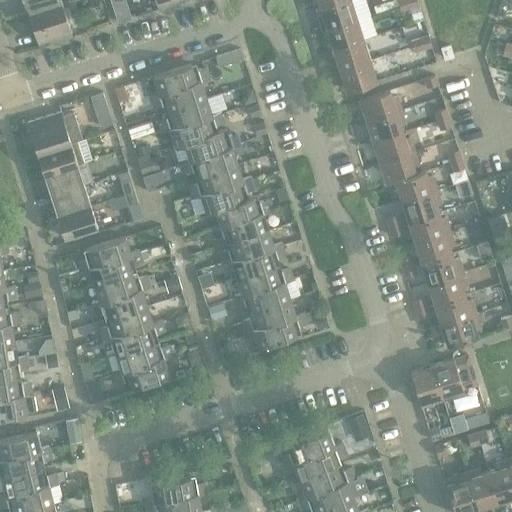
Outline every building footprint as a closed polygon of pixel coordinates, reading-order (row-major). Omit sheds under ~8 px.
[(60,0),(23,0),(28,14),(62,4),(60,0)] [(154,0),(158,9),(185,0),(154,0)] [(351,0),(341,0),(320,7),(322,13),(317,15),(321,29),(357,18),(351,0)] [(410,7),(407,0),(397,0),(401,10),(410,7)] [(126,1),(113,5),(118,21),(131,17),(126,1)] [(62,4),(28,14),(39,47),(72,36),(62,4)] [(357,18),(321,29),(326,43),(331,42),(333,48),(363,38),(357,18)] [(419,38),(422,49),(432,46),(429,35),(419,38)] [(335,70),(370,59),(363,38),(333,48),(335,55),(330,56),(335,70)] [(380,57),(383,65),(396,61),(415,55),(414,51),(422,49),(419,38),(411,40),(412,46),(380,57)] [(511,56),(511,54),(511,44),(506,43),(503,53),(511,56)] [(442,47),(445,58),(453,55),(450,45),(442,47)] [(243,59),(239,48),(214,56),(217,67),(243,59)] [(370,59),(335,70),(339,85),(344,83),(346,90),(377,81),(370,59)] [(181,91),(185,104),(206,97),(201,81),(209,79),(206,68),(197,69),(195,62),(173,69),(177,82),(173,84),(175,88),(184,85),(185,89),(181,91)] [(163,110),(185,104),(181,91),(185,89),(184,85),(175,88),(173,84),(177,82),(173,69),(152,76),(157,92),(149,94),(153,105),(161,104),(163,110)] [(425,78),(427,87),(438,84),(439,84),(436,75),(425,78)] [(124,85),(115,88),(119,101),(128,98),(124,85)] [(359,99),(365,120),(401,109),(397,95),(391,96),(389,90),(359,99)] [(185,104),(163,110),(165,117),(158,121),(161,131),(169,129),(169,127),(211,114),(211,113),(206,97),(185,104)] [(257,102),(248,106),(252,117),(261,114),(258,103),(257,102)] [(438,120),(449,116),(446,108),(435,111),(438,120)] [(365,120),(372,141),(402,131),(400,125),(406,123),(401,109),(365,120)] [(37,154),(70,143),(60,110),(26,121),(37,154)] [(169,127),(169,129),(175,146),(184,143),(184,142),(217,132),(217,131),(215,126),(223,121),(219,110),(211,113),(211,114),(169,127)] [(109,111),(97,115),(101,127),(113,123),(109,111)] [(449,116),(438,120),(441,129),(452,126),(449,116)] [(264,121),(254,124),(258,135),(267,131),(264,121)] [(151,122),(129,129),(132,138),(154,130),(151,122)] [(184,143),(189,158),(189,159),(231,146),(232,148),(240,145),(237,134),(228,135),(226,128),(217,131),(217,132),(184,142),(184,143)] [(379,162),(414,150),(409,136),(404,137),(402,131),(372,141),(379,162)] [(43,174),(77,163),(70,143),(37,154),(43,174)] [(148,143),(136,147),(138,155),(150,151),(148,143)] [(189,159),(189,158),(180,161),(184,171),(192,170),(194,176),(237,163),(232,148),(231,146),(189,159)] [(451,162),(462,158),(459,149),(448,152),(451,162)] [(414,150),(379,162),(385,183),(395,180),(394,179),(415,173),(415,172),(413,166),(418,164),(414,150)] [(154,156),(137,162),(141,174),(158,169),(154,156)] [(462,158),(451,162),(454,171),(465,167),(462,158)] [(50,195),(83,184),(77,163),(43,174),(50,195)] [(237,163),(194,176),(197,183),(189,187),(192,198),(200,195),(200,194),(242,180),(242,179),(237,163)] [(394,179),(395,180),(401,200),(437,189),(432,175),(427,176),(425,169),(415,172),(415,173),(394,179)] [(200,194),(200,195),(206,212),(215,209),(214,208),(248,197),(246,191),(254,187),(250,176),(242,179),(242,180),(200,194)] [(121,182),(124,193),(135,190),(131,178),(121,182)] [(57,215),(90,205),(83,184),(50,195),(57,215)] [(285,185),(276,188),(279,200),(289,197),(285,185)] [(437,189),(401,200),(408,221),(438,211),(436,205),(441,203),(437,189)] [(138,202),(135,190),(124,193),(128,205),(138,202)] [(214,208),(215,209),(219,224),(220,226),(262,212),(263,213),(271,211),(268,200),(259,201),(257,194),(248,197),(214,208)] [(90,205),(57,215),(64,237),(97,226),(90,205)] [(414,241),(450,230),(445,216),(440,218),(438,211),(408,221),(414,241)] [(220,226),(219,224),(211,227),(215,237),(223,236),(225,243),(268,229),(263,213),(262,212),(220,226)] [(390,226),(400,223),(398,214),(387,217),(390,226)] [(496,216),(488,219),(494,238),(502,235),(496,216)] [(400,223),(390,226),(393,235),(403,232),(400,223)] [(268,229),(225,243),(227,249),(220,253),(223,263),(231,261),(230,259),(273,246),(272,244),(268,229)] [(421,262),(451,252),(449,246),(454,244),(450,230),(414,241),(421,262)] [(130,254),(130,252),(125,236),(82,250),(85,257),(77,261),(80,271),(88,269),(88,267),(130,254)] [(230,259),(231,261),(236,277),(279,264),(277,257),(284,253),(281,242),(272,244),(273,246),(230,259)] [(148,249),(139,252),(138,250),(130,252),(130,254),(88,267),(88,269),(93,285),(136,271),(134,264),(141,260),(151,257),(148,249)] [(451,252),(421,262),(427,283),(463,271),(458,257),(453,259),(451,252)] [(403,268),(413,264),(411,255),(400,259),(403,268)] [(479,275),(499,270),(496,261),(477,266),(479,275)] [(236,277),(241,293),(241,294),(284,281),(285,282),(293,279),(289,269),(281,270),(279,264),(236,277)] [(413,264),(403,268),(405,277),(416,273),(413,264)] [(37,271),(27,273),(29,283),(40,281),(37,271)] [(93,285),(98,300),(99,302),(141,288),(142,289),(150,287),(146,276),(138,277),(136,271),(93,285)] [(463,271),(427,283),(434,303),(464,294),(462,288),(467,286),(463,271)] [(177,276),(164,280),(168,292),(181,287),(177,276)] [(247,311),(290,298),(285,282),(284,281),(241,294),(241,293),(226,297),(228,306),(245,304),(247,311)] [(40,282),(26,284),(29,298),(43,295),(42,293),(40,282)] [(0,306),(8,305),(7,298),(15,297),(13,284),(5,286),(5,287),(0,288),(0,306)] [(102,312),(104,319),(147,305),(142,289),(141,288),(99,302),(98,300),(90,303),(94,313),(102,312)] [(464,294),(434,303),(440,324),(476,313),(471,298),(466,300),(464,294)] [(416,309),(427,306),(424,296),(413,300),(416,309)] [(290,298),(247,311),(249,317),(241,321),(242,322),(244,330),(245,332),(253,329),(252,328),(295,314),(294,313),(290,298)] [(44,299),(29,301),(30,308),(41,316),(47,314),(44,299)] [(222,302),(208,307),(212,318),(226,313),(222,302)] [(0,342),(14,341),(11,325),(19,323),(17,312),(9,312),(8,305),(0,306),(0,342)] [(147,305),(104,319),(106,325),(99,329),(102,340),(110,338),(110,336),(152,322),(152,321),(147,305)] [(427,306),(416,309),(419,318),(429,315),(427,306)] [(252,328),(253,329),(258,346),(301,333),(298,325),(306,321),(303,310),(294,313),(295,314),(252,328)] [(188,312),(175,316),(178,326),(191,321),(188,312)] [(476,313),(440,324),(447,345),(477,336),(475,328),(480,327),(476,313)] [(325,314),(315,318),(318,329),(329,325),(325,314)] [(511,324),(511,317),(511,315),(501,319),(504,327),(511,324)] [(110,336),(110,338),(115,353),(158,339),(156,333),(163,329),(160,318),(152,321),(152,322),(110,336)] [(242,322),(233,325),(236,333),(244,330),(242,322)] [(194,329),(183,332),(187,343),(197,339),(194,329)] [(115,353),(120,369),(121,370),(163,356),(164,358),(172,355),(168,345),(160,346),(158,339),(115,353)] [(0,361),(17,358),(17,357),(14,341),(0,342),(0,361)] [(200,348),(188,352),(192,365),(204,361),(200,348)] [(56,353),(46,355),(48,367),(58,366),(56,353)] [(467,354),(453,359),(453,358),(431,365),(442,400),(456,396),(455,390),(476,384),(467,354)] [(0,379),(20,376),(19,369),(27,366),(26,358),(25,356),(17,357),(17,358),(0,361),(0,379)] [(169,374),(164,358),(163,356),(121,370),(120,369),(112,371),(115,381),(124,380),(127,388),(169,374)] [(442,400),(431,365),(410,371),(420,402),(426,400),(428,405),(442,400)] [(0,379),(0,397),(23,394),(23,395),(32,394),(30,383),(21,383),(20,376),(0,379)] [(64,386),(52,388),(57,410),(69,407),(64,386)] [(0,397),(0,416),(26,412),(35,411),(32,394),(23,395),(23,394),(0,397)] [(456,432),(468,428),(462,410),(450,414),(456,432)] [(362,412),(348,417),(352,428),(366,423),(362,412)] [(438,426),(429,429),(432,440),(441,437),(438,426)] [(314,458),(319,471),(340,462),(338,456),(345,452),(341,441),(333,444),(327,428),(306,436),(311,449),(316,447),(317,452),(308,455),(310,460),(314,458)] [(478,441),(479,443),(488,440),(485,429),(475,433),(478,441)] [(80,430),(67,432),(69,443),(82,441),(80,430)] [(0,458),(40,449),(40,448),(35,431),(0,439),(0,458)] [(479,443),(478,441),(475,433),(467,435),(471,446),(479,443)] [(299,479),(319,471),(314,458),(310,460),(308,455),(317,452),(316,447),(311,449),(306,436),(286,444),(288,451),(281,456),(285,466),(293,463),(299,479)] [(438,456),(447,454),(444,443),(434,445),(438,456)] [(0,458),(0,473),(1,477),(44,466),(43,460),(51,456),(48,445),(40,448),(40,449),(0,458)] [(488,471),(497,501),(511,496),(511,475),(507,459),(493,464),(494,469),(488,471)] [(299,479),(305,494),(305,495),(346,479),(347,481),(355,478),(351,467),(342,469),(340,462),(319,471),(299,479)] [(1,477),(4,493),(5,495),(49,484),(49,485),(57,483),(55,472),(46,473),(44,466),(1,477)] [(466,472),(477,508),(497,501),(488,471),(481,473),(479,468),(466,472)] [(463,511),(477,508),(466,472),(451,477),(453,482),(446,484),(454,511),(463,511)] [(198,494),(204,493),(207,493),(205,482),(196,482),(195,474),(151,482),(154,499),(154,500),(198,493),(198,494)] [(305,495),(305,494),(297,497),(301,507),(309,506),(311,511),(312,511),(353,496),(347,481),(346,479),(305,495)] [(9,511),(53,501),(49,485),(49,484),(5,495),(4,493),(0,494),(0,506),(8,506),(9,511)] [(156,511),(155,511),(193,511),(201,511),(198,494),(198,493),(154,500),(154,499),(145,500),(147,511),(156,511)] [(359,511),(353,496),(312,511),(359,511)] [(55,511),(53,501),(9,511),(55,511)]
